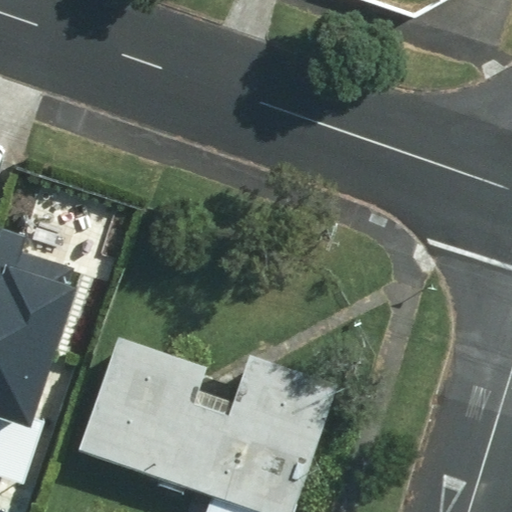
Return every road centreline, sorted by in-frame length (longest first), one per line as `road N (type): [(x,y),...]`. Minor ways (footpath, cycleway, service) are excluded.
road 1 (residential): [(0,11),(511,188)]
road 2 (residential): [(464,511),(511,355)]
